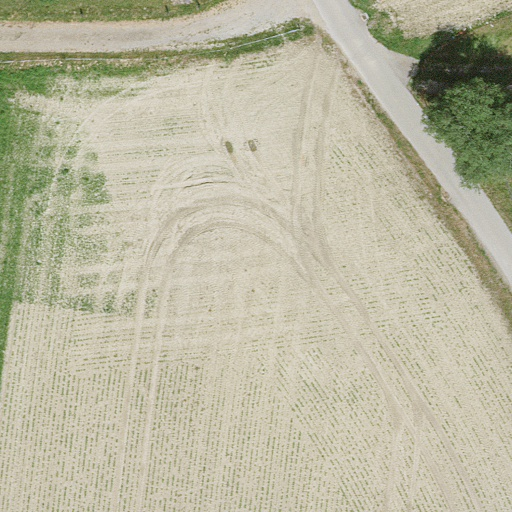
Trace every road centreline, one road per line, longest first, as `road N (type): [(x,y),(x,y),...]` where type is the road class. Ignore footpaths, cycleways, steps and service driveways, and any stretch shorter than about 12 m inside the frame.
road 1 (unclassified): [(335,0),(511,261)]
road 2 (track): [(0,38),(226,30),(276,0)]
road 3 (track): [(372,65),(511,72)]
